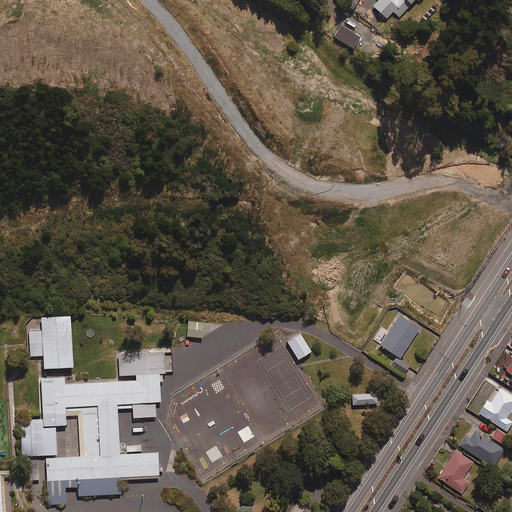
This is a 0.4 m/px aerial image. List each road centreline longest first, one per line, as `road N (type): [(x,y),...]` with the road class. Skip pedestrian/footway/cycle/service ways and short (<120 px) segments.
road 1 (unknown): [(511,202),(449,181),(360,192),(302,181),(256,145),(147,0)]
road 2 (secondary): [(350,511),(511,263)]
road 3 (secondary): [(511,298),(373,511)]
